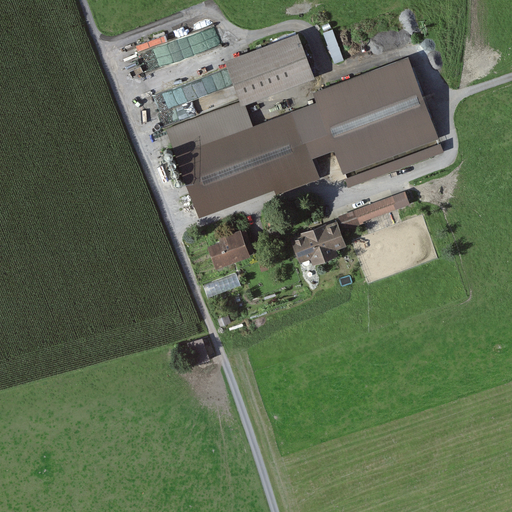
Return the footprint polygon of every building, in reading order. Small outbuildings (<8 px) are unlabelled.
[(334,23),(325,26),(336,57),(345,54),(334,23)] [(252,126),(244,105),(316,78),(299,32),(227,59),(242,101),(167,129),(200,218),(320,174),(314,157),(335,149),(344,174),(440,139),(409,57),(314,92),(328,129),(318,133),(308,106),(252,126)] [(154,63),(151,46),(140,48),(143,65),(154,63)] [(409,203),(405,191),(340,216),(344,227),(409,203)] [(339,219),(294,234),(302,259),(347,245),(339,219)] [(244,233),(211,244),(219,268),(252,257),(244,233)] [(205,279),(209,292),(243,281),(239,268),(205,279)] [(202,332),(189,337),(196,356),(209,351),(202,332)]
